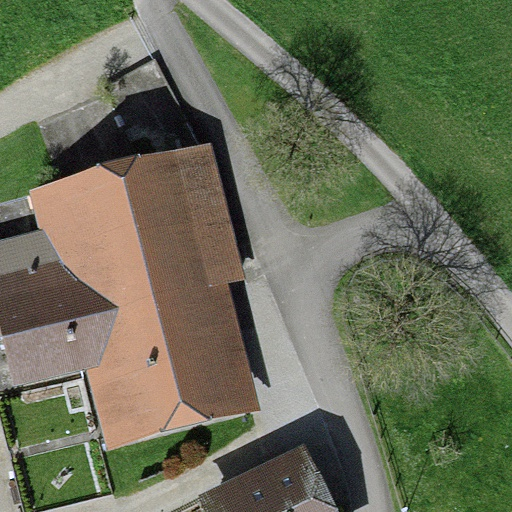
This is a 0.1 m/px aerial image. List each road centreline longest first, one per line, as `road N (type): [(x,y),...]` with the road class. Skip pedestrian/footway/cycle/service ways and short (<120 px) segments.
road 1 (unclassified): [(202,0),(280,64),(431,215)]
road 2 (unclassified): [(283,266),(150,0)]
road 3 (unclassified): [(374,511),(372,485),(283,266)]
road 4 (track): [(338,394),(254,462),(163,511)]
road 5 (unclassified): [(431,215),(283,266)]
road 6 (unclassified): [(431,215),(511,321)]
